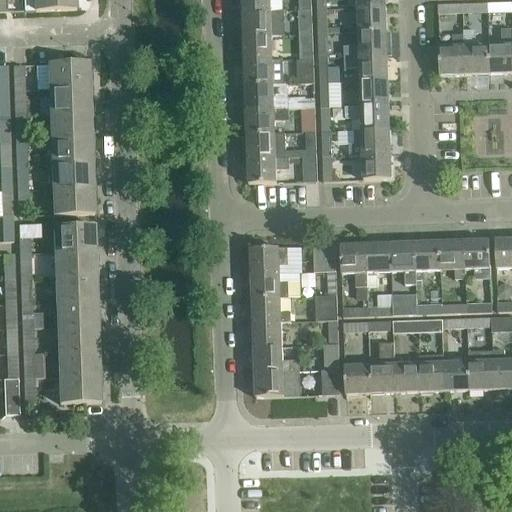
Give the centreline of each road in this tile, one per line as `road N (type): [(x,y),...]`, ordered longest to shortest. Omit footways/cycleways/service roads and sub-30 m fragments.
road 1 (residential): [(134,441),(120,33)]
road 2 (residential): [(221,219),(213,0)]
road 3 (residential): [(227,438),(221,219)]
road 4 (residential): [(422,210),(416,0)]
road 5 (residential): [(221,219),(422,210)]
road 6 (residential): [(227,438),(403,432)]
road 7 (residential): [(0,446),(134,441)]
road 8 (residential): [(0,37),(120,33)]
